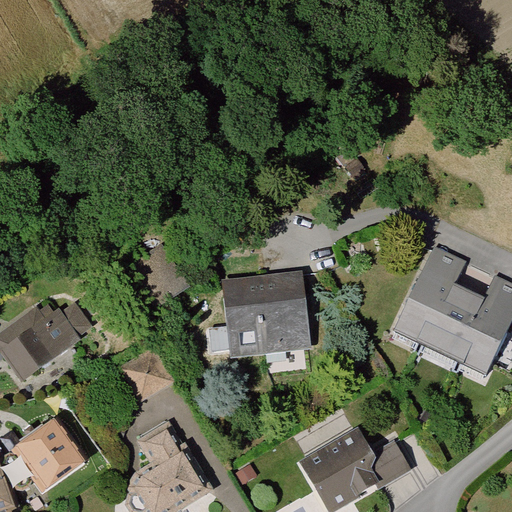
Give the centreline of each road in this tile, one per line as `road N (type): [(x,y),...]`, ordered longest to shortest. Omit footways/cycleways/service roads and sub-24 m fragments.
road 1 (unknown): [(511,261),(400,214),(268,241)]
road 2 (unknown): [(248,511),(178,400)]
